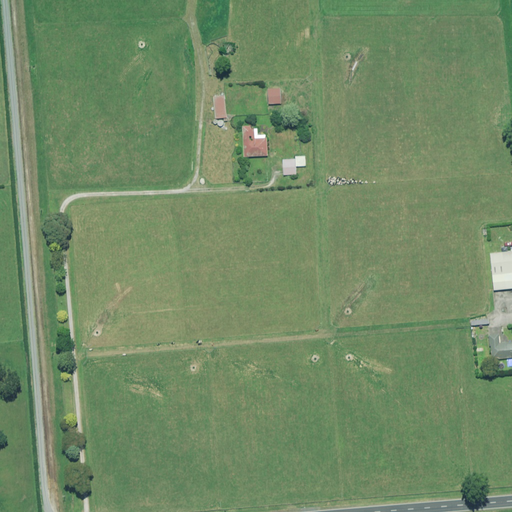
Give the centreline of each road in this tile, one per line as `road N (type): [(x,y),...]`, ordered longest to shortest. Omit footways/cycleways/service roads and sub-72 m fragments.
road 1 (unknown): [(50,511),(7,0)]
road 2 (tertiary): [(385,511),(511,501)]
